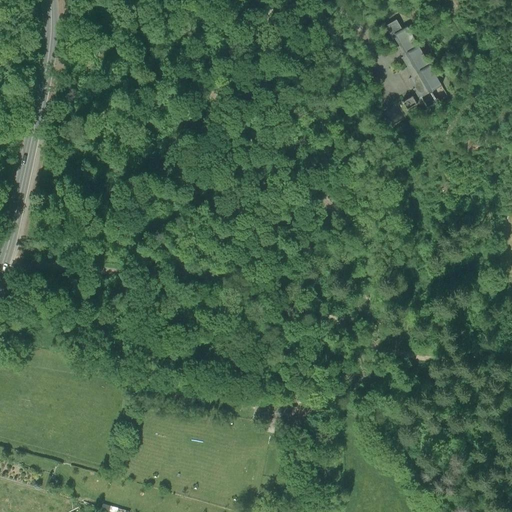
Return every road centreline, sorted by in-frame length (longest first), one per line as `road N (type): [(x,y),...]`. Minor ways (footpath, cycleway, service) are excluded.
road 1 (track): [(511,354),(450,359),(391,351),(318,312),(194,273),(0,262)]
road 2 (secondary): [(49,0),(40,98),(0,255)]
road 3 (track): [(346,331),(334,479),(314,511)]
road 4 (track): [(322,157),(317,128),(265,19),(278,0)]
